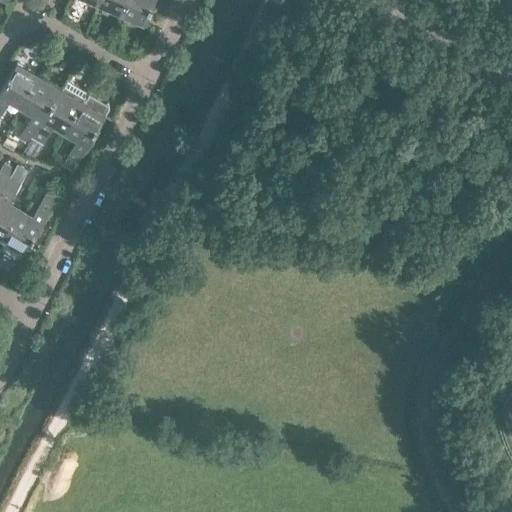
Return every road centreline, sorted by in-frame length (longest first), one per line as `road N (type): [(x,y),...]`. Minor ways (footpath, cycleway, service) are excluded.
road 1 (track): [(11,511),(269,0)]
road 2 (tertiary): [(32,313),(146,78)]
road 3 (residential): [(146,78),(23,14),(0,60)]
road 4 (unclassified): [(511,57),(395,0)]
